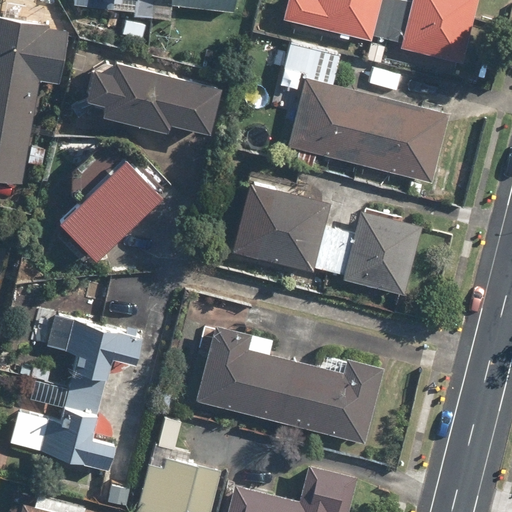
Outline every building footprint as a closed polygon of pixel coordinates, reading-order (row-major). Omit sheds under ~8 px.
[(152,38),(153,18),(168,19),(169,6),(234,10),(234,0),(68,0),(68,2),(123,6),(121,36),(152,38)] [(282,0),(279,16),(459,60),(473,0),(282,0)] [(0,177),(18,180),(35,80),(55,83),(65,27),(0,15),(0,177)] [(446,110),(329,83),(337,48),(284,36),(276,70),(298,75),(282,145),(429,180),(446,110)] [(79,97),(99,102),(96,114),(161,129),(162,120),(204,129),(215,81),(108,58),(106,69),(86,65),(79,97)] [(77,172),(88,184),(51,218),(88,258),(156,195),(109,143),(77,172)] [(247,166),(243,180),(226,251),(401,293),(418,222),(356,207),(350,232),(320,225),(326,200),(295,193),(299,179),(247,166)] [(36,396),(61,401),(57,417),(13,407),(6,442),(103,464),(109,440),(88,436),(106,357),(130,363),(137,330),(50,311),(42,346),(71,353),(65,383),(40,378),(36,396)] [(265,350),(268,336),(209,322),(190,400),(361,441),(380,363),(335,352),(332,367),(265,350)] [(206,511),(218,472),(194,466),(198,451),(151,439),(131,511),(206,511)] [(304,462),(297,496),(227,480),(219,511),(344,511),(354,473),(304,462)] [(35,494),(32,507),(17,503),(15,511),(78,511),(80,504),(35,494)]
